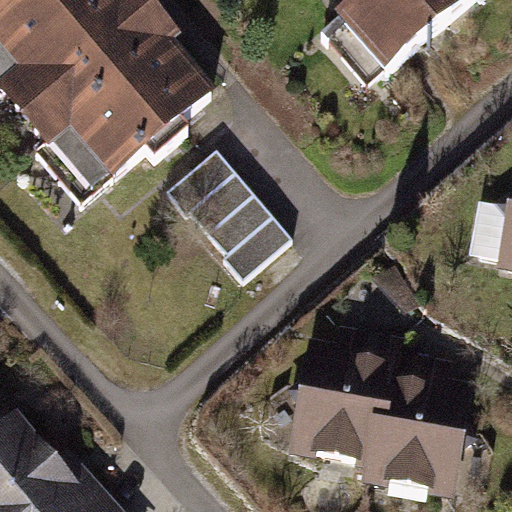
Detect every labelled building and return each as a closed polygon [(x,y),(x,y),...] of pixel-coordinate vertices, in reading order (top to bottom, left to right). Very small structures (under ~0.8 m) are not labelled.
[(221,99),(128,0),(24,0),(0,22),(0,94),(103,207),(221,99)] [(331,0),(348,18),(330,34),(383,93),(484,0),(331,0)] [(299,247),(222,158),(176,198),(253,287),(299,247)] [(335,349),(310,346),(295,463),(371,473),(369,494),(458,506),(475,372),(445,368),(408,363),(412,337),(382,333),(338,327),(335,349)] [(63,467),(20,420),(0,438),(0,511),(124,511),(74,457),(63,467)]
